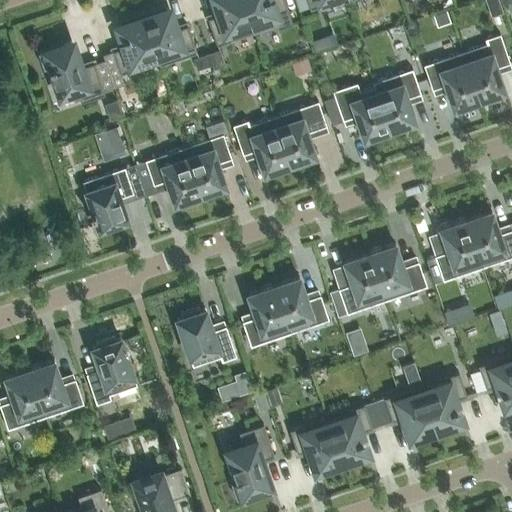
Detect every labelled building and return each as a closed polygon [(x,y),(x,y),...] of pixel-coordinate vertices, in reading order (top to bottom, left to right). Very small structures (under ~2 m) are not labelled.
[(216,0),(221,13),(207,18),(217,45),(254,32),(254,31),(243,0),(216,0)] [(243,0),(254,31),(276,24),(277,28),(293,23),(284,0),(243,0)] [(307,0),(310,9),(325,4),(323,0),(307,0)] [(165,3),(141,11),(157,56),(158,55),(161,64),(197,52),(195,48),(187,25),(174,29),(165,3)] [(126,45),(113,50),(121,73),(136,68),(134,64),(157,56),(141,11),(117,19),(123,35),(122,36),(124,40),(126,45)] [(510,62),(500,33),(485,38),(486,43),(462,51),(479,100),(492,96),(492,94),(504,89),(497,66),(510,62)] [(94,62),(79,67),(70,40),(38,51),(43,68),(48,66),(49,69),(50,69),(59,96),(76,90),(80,102),(105,94),(94,62)] [(220,49),(208,53),(212,64),(213,68),(225,64),(220,49)] [(453,107),(478,98),(478,100),(479,100),(462,51),(424,64),(432,88),(445,84),(453,107)] [(212,64),(208,53),(193,58),(197,69),(212,64)] [(307,57),(291,63),(295,74),(312,69),(307,57)] [(412,68),(373,81),(390,131),(391,130),(390,128),(415,120),(407,97),(420,92),(412,68)] [(335,96),(324,100),(332,123),(343,119),(356,115),(364,137),(377,133),(377,135),(390,131),(373,81),(372,82),(374,86),(360,91),(357,82),(333,90),(335,96)] [(136,94),(121,99),(126,114),(141,109),(136,94)] [(105,103),(110,119),(121,115),(116,100),(105,103)] [(326,125),(318,100),(273,116),(290,165),(303,160),(302,158),(315,154),(307,131),(326,125)] [(233,124),(243,153),(256,149),(264,172),(289,163),(289,165),(290,165),(273,116),(249,124),(248,119),(233,124)] [(209,138),(184,146),(201,195),(202,195),(201,193),(226,185),(218,162),(231,157),(223,133),(227,131),(223,120),(205,126),(209,138)] [(105,130),(113,152),(124,148),(116,126),(105,130)] [(184,146),(145,159),(153,184),(167,179),(174,202),(187,198),(188,200),(201,195),(184,146)] [(125,166),(82,181),(93,211),(90,212),(91,216),(94,215),(99,228),(104,226),(105,230),(123,223),(122,220),(127,218),(120,196),(133,192),(125,166)] [(491,210),(466,218),(466,216),(465,217),(482,266),(511,255),(511,228),(499,233),(491,210)] [(465,217),(452,221),(453,223),(440,227),(448,250),(434,255),(443,279),(482,266),(465,217)] [(382,245),(369,250),(385,296),(386,299),(387,298),(426,285),(418,260),(403,266),(395,243),(382,247),(382,245)] [(338,288),(329,291),(337,315),(347,312),(386,299),(385,296),(369,250),(368,250),(369,252),(344,260),(351,283),(338,288)] [(299,276),(274,284),(273,282),(289,332),(328,318),(320,294),(307,298),(299,276)] [(273,282),(260,287),(260,289),(247,293),(255,316),(242,321),(250,345),(289,332),(273,282)] [(511,288),(502,293),(506,303),(511,300),(511,288)] [(205,308),(200,309),(199,306),(180,312),(181,316),(176,318),(180,330),(179,331),(183,344),(185,344),(192,365),(220,356),(221,360),(236,355),(226,325),(212,329),(205,308)] [(127,348),(125,349),(121,337),(115,338),(114,335),(96,341),(97,345),(92,347),(99,368),(86,373),(96,403),(111,398),(109,393),(137,384),(129,363),(131,362),(127,348)] [(511,408),(511,356),(495,363),(493,358),(478,363),(486,386),(500,382),(502,388),(501,388),(502,392),(503,392),(509,410),(511,408)] [(54,359),(42,364),(41,362),(29,366),(45,415),(83,402),(75,378),(62,382),(54,359)] [(28,366),(28,368),(5,376),(12,399),(0,403),(0,405),(8,428),(45,415),(29,366),(28,366)] [(444,381),(423,389),(422,389),(436,430),(437,434),(462,426),(456,409),(457,409),(455,405),(453,399),(465,395),(457,372),(442,377),(444,381)] [(414,437),(436,430),(422,389),(423,389),(421,384),(384,397),(392,420),(405,416),(414,442),(416,442),(414,437)] [(266,389),(271,404),(282,400),(277,385),(266,389)] [(261,389),(253,392),(259,409),(268,406),(261,389)] [(350,413),(328,421),(343,466),(367,458),(361,441),(362,441),(361,437),(360,437),(358,431),(371,427),(364,403),(348,408),(350,413)] [(320,474),(343,466),(328,421),(306,429),(304,424),(289,429),(297,452),(311,448),(320,474)] [(112,423),(101,427),(105,439),(116,435),(112,423)] [(268,487),(259,460),(274,455),(263,423),(239,431),(243,443),(226,449),(235,476),(234,476),(235,480),(232,481),(229,474),(228,474),(236,498),(268,487)] [(174,511),(169,499),(188,492),(188,493),(190,493),(181,467),(165,473),(163,469),(134,479),(140,496),(135,498),(140,511),(174,511)] [(16,477),(3,481),(7,491),(20,487),(16,477)] [(108,511),(100,488),(78,496),(81,505),(63,511),(108,511)]
